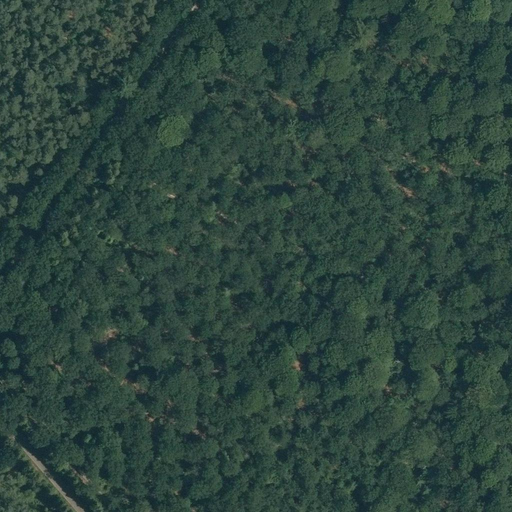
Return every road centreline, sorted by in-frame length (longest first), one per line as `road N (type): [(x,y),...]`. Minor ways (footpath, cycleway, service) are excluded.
road 1 (track): [(234,0),(418,114),(309,284),(321,294)]
road 2 (track): [(66,22),(67,87),(101,134),(198,0)]
road 3 (track): [(101,134),(165,186),(225,210),(309,284)]
road 4 (track): [(321,294),(511,386)]
road 5 (unclassified): [(84,511),(0,415)]
